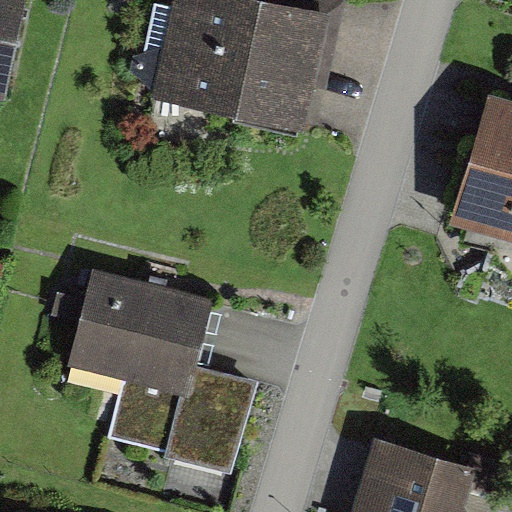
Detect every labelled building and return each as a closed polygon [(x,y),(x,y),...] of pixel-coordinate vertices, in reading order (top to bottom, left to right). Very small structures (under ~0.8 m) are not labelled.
[(0,0),(0,92),(14,96),(33,0),(0,0)] [(337,5),(316,0),(170,0),(151,83),(311,119),(337,5)] [(511,111),(494,106),(460,217),(511,231),(511,111)] [(214,290),(91,263),(70,359),(114,368),(99,436),(224,463),(243,377),(219,375),(197,367),(206,332),(214,290)] [(511,511),(511,467),(393,439),(374,511),(511,511)]
